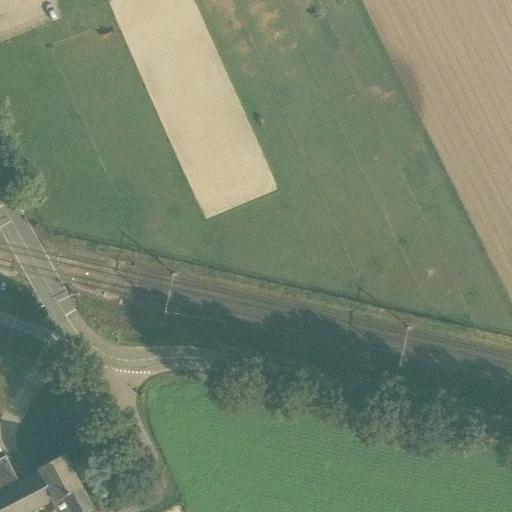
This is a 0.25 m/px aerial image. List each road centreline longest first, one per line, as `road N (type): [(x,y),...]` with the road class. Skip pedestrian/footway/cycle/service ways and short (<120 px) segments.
road 1 (unclassified): [(511,431),(198,359),(123,359)]
road 2 (unclassified): [(123,359),(97,352),(73,329),(0,201)]
road 3 (unclassified): [(118,511),(141,459),(122,389),(123,359)]
